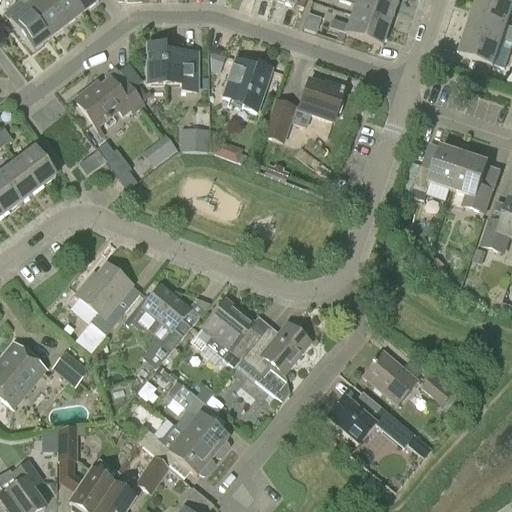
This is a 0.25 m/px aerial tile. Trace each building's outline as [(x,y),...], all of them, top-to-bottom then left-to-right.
[(23,0),(17,4),(48,44),(64,31),(40,0),(23,0)] [(40,0),(64,31),(81,18),(66,0),(40,0)] [(66,0),(81,18),(97,6),(92,0),(66,0)] [(274,0),(273,4),(292,11),(295,0),(274,0)] [(350,19),(386,32),(393,14),(352,0),(338,0),(337,3),(353,9),(350,19)] [(352,0),(393,14),(397,0),(352,0)] [(477,0),(472,18),(506,29),(511,10),(511,7),(488,0),(477,0)] [(48,44),(17,4),(1,17),(31,56),(48,44)] [(315,33),(318,18),(305,16),(302,31),(315,33)] [(506,29),(472,18),(465,38),(499,49),(506,29)] [(337,36),(343,38),(380,51),(386,32),(350,19),(346,29),(331,24),(327,32),(337,36)] [(341,46),(343,38),(337,36),(334,44),(341,46)] [(499,49),(465,38),(458,59),(492,70),(499,49)] [(195,95),(195,57),(181,57),(181,51),(146,51),(145,89),(181,89),(181,95),(195,95)] [(224,59),(209,55),(210,74),(218,77),(224,59)] [(228,105),(227,109),(255,119),(271,73),(255,67),(254,72),(233,65),(220,102),(228,105)] [(95,133),(117,116),(121,121),(130,114),(131,116),(140,109),(124,88),(116,94),(108,85),(93,96),(90,92),(73,105),(95,133)] [(307,86),(298,112),(273,103),(261,141),(283,149),(290,127),(305,132),(309,120),(331,127),(341,97),(307,86)] [(10,143),(3,132),(0,134),(0,145),(2,149),(10,143)] [(180,132),(179,155),(207,156),(208,133),(180,132)] [(176,154),(165,140),(150,152),(161,166),(176,154)] [(213,158),(237,168),(242,156),(218,146),(213,158)] [(426,199),(429,188),(451,195),(463,159),(440,151),(432,175),(419,170),(411,194),(426,199)] [(15,166),(36,194),(54,181),(33,152),(15,166)] [(121,187),(130,180),(108,152),(99,159),(105,166),(121,187)] [(85,181),(105,166),(99,159),(96,155),(76,170),(85,181)] [(463,159),(451,195),(464,199),(460,210),(485,218),(493,195),(479,190),(487,167),(463,159)] [(296,191),(300,180),(282,174),(283,172),(273,168),(273,170),(267,167),(266,169),(253,163),(250,172),(296,191)] [(36,194),(15,166),(0,176),(0,181),(18,207),(36,194)] [(18,207),(0,181),(0,217),(1,220),(18,207)] [(511,243),(511,205),(509,204),(501,227),(488,222),(479,250),(504,259),(509,243),(511,243)] [(422,245),(409,241),(406,253),(419,256),(422,245)] [(444,269),(433,259),(427,266),(438,276),(444,269)] [(114,310),(130,290),(104,269),(94,281),(92,279),(74,300),(96,318),(73,345),(89,358),(123,317),(114,310)] [(142,300),(130,317),(135,321),(133,323),(154,339),(141,362),(154,373),(198,321),(187,312),(186,313),(159,291),(148,304),(142,300)] [(201,333),(210,341),(204,348),(233,372),(239,364),(259,340),(249,332),(252,328),(224,305),(201,333)] [(282,380),(308,348),(285,329),(269,348),(259,340),(239,364),(258,380),(266,371),(276,379),(278,376),(282,380)] [(0,404),(10,413),(42,374),(12,349),(0,364),(0,404)] [(88,375),(64,355),(50,373),(73,392),(88,375)] [(394,410),(415,385),(381,357),(361,382),(394,410)] [(450,397),(430,379),(419,392),(440,409),(450,397)] [(172,400),(180,390),(175,385),(167,395),(172,400)] [(202,407),(211,397),(202,389),(193,399),(202,407)] [(195,421),(182,437),(181,438),(211,462),(212,460),(215,462),(219,463),(228,452),(226,448),(224,446),(226,443),(205,425),(213,416),(202,407),(193,399),(182,390),(171,402),(195,421)] [(356,450),(374,429),(380,435),(392,422),(361,396),(350,409),(343,403),(325,424),(356,450)] [(204,407),(215,416),(221,409),(210,400),(204,407)] [(212,466),(209,464),(211,462),(181,438),(182,437),(172,428),(161,441),(156,442),(146,434),(136,445),(167,471),(173,463),(195,481),(198,478),(200,480),(204,481),(213,470),(212,466)] [(56,465),(57,465),(75,464),(76,464),(76,439),(84,439),(84,430),(75,430),(56,433),(55,433),(55,445),(56,445),(56,465)] [(433,440),(423,432),(418,438),(428,446),(433,440)] [(405,448),(418,460),(426,450),(413,439),(405,448)] [(168,473),(152,460),(133,488),(150,499),(168,473)] [(4,501),(11,511),(43,511),(44,511),(30,493),(42,485),(27,464),(10,476),(8,474),(0,478),(0,493),(3,498),(2,498),(4,501)] [(73,498),(67,507),(69,509),(69,511),(95,511),(111,489),(111,488),(89,474),(83,483),(73,498)] [(126,511),(133,503),(126,499),(132,490),(116,479),(111,488),(111,489),(95,511),(126,511)] [(174,511),(211,511),(213,510),(191,492),(174,511)] [(11,511),(4,501),(0,503),(0,511),(11,511)]
